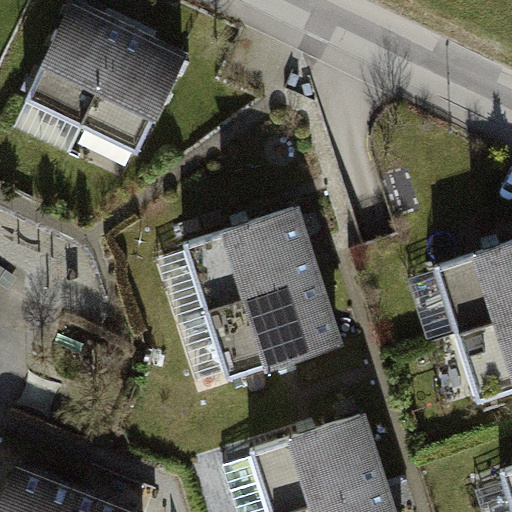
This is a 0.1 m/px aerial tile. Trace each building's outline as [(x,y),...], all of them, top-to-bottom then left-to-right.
[(132,29),(77,2),(31,99),(86,125),(132,29)] [(188,55),(132,29),(86,125),(141,152),(188,55)] [(318,273),(296,207),(185,242),(207,309),(318,273)] [(511,314),(511,241),(436,266),(457,332),(511,314)] [(340,342),(318,273),(207,309),(229,377),(340,342)] [(511,390),(511,314),(457,332),(479,401),(511,390)] [(283,511),(384,480),(363,413),(251,449),(271,511),(283,511)] [(75,511),(84,491),(20,466),(2,511),(75,511)] [(511,466),(502,470),(511,500),(511,466)] [(394,511),(384,480),(283,511),(394,511)] [(138,511),(84,491),(75,511),(138,511)]
